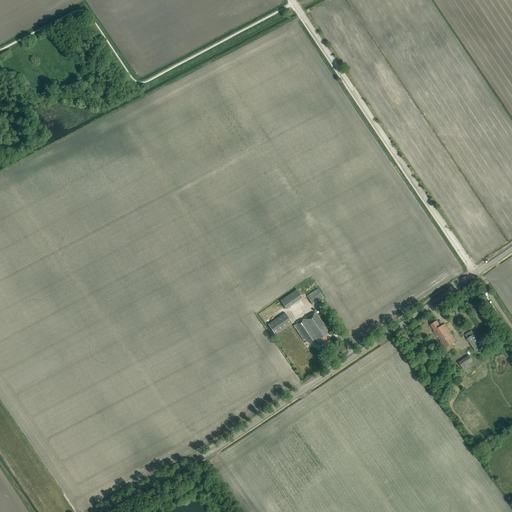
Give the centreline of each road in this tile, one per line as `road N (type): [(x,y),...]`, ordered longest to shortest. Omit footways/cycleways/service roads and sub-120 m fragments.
road 1 (unclassified): [(95,511),(215,447),(511,247)]
road 2 (track): [(511,327),(300,12)]
